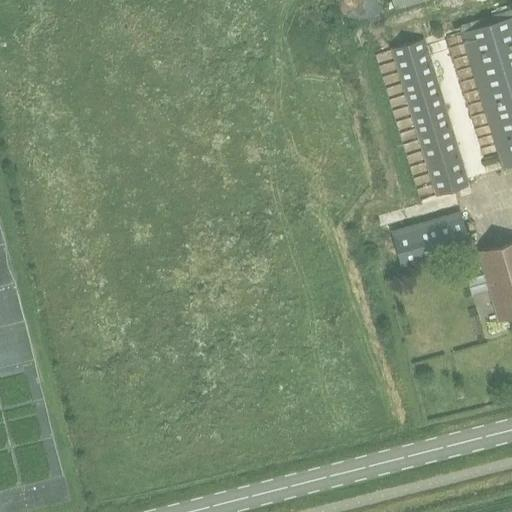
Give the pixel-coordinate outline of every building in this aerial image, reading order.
[(511,165),(511,9),(460,26),(504,168),(511,165)] [(422,38),(391,48),(437,195),(467,186),(422,38)] [(409,150),(373,162),(390,212),(425,200),(409,150)] [(460,211),(390,231),(402,270),(471,251),(460,211)] [(511,241),(479,252),(490,290),(494,289),(497,301),(493,302),(498,319),(511,315),(511,241)]
